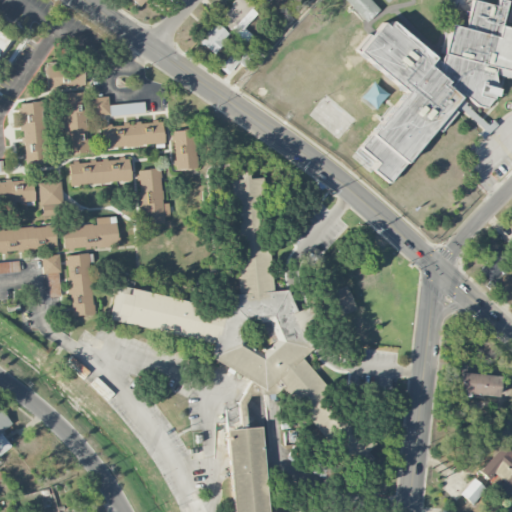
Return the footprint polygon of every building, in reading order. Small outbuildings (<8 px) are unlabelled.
[(130,0),(139,8),(146,0),(130,0)] [(235,0),(219,18),(238,35),(258,13),(245,2),(246,0),(235,0)] [(352,0),(371,20),(384,7),(377,0),(352,0)] [(391,15),(363,49),(371,55),(374,52),(380,57),(377,61),(384,66),(387,63),(393,68),(390,71),(397,77),(400,73),(405,77),(403,80),(410,86),(412,83),(415,86),(367,143),(385,158),(380,165),(395,178),(443,122),(446,125),(462,105),(488,127),(492,122),(477,110),(483,103),(490,103),(498,95),(504,96),(508,83),(501,82),(500,72),(511,74),(511,22),(509,22),(511,8),(511,0),(504,0),(504,2),(495,0),(477,0),(472,22),(457,18),(447,58),(442,54),(445,51),(401,14),(396,19),(391,15)] [(212,54),(229,35),(215,23),(199,41),(212,54)] [(0,54),(9,39),(0,33),(0,54)] [(84,86),(82,63),(44,65),(45,89),(84,86)] [(65,155),(87,154),(83,92),(62,93),(65,155)] [(109,114),(107,96),(89,99),(92,117),(109,114)] [(45,163),(43,102),(21,103),(23,164),(45,163)] [(163,145),(162,122),(101,125),(102,148),(163,145)] [(174,170),(196,168),(193,129),(172,131),(174,170)] [(69,185),(130,183),(129,159),(68,162),(69,185)] [(160,169),(138,170),(141,225),(168,224),(166,203),(162,204),(160,169)] [(224,298),(210,303),(129,292),(128,295),(112,293),(108,325),(211,339),(209,355),(240,379),(234,428),(241,429),(245,400),(276,390),(314,420),(322,418),(327,384),(293,357),(315,350),(315,345),(303,308),(294,311),(288,292),(257,288),(271,181),(249,178),(247,171),(241,170),(239,181),(224,298)] [(0,204),(33,203),(32,181),(0,181),(0,204)] [(61,205),(60,182),(38,182),(39,217),(52,217),(51,205),(61,205)] [(116,217),(95,218),(96,225),(61,227),(63,250),(117,247),(116,217)] [(54,227),(0,228),(0,251),(55,250),(54,227)] [(500,270),(504,273),(511,261),(511,256),(497,245),(478,272),(491,281),(500,270)] [(92,316),(89,254),(67,255),(70,317),(92,316)] [(41,275),(47,275),(48,297),(59,297),(58,255),(41,256),(41,275)] [(0,273),(18,273),(18,261),(0,262),(0,273)] [(354,310),(345,286),(328,293),(337,317),(354,310)] [(499,375),(459,373),(458,394),(498,396),(499,375)] [(0,432),(11,425),(0,409),(0,454),(10,447),(0,432)] [(225,430),(229,511),(264,511),(259,427),(225,430)] [(479,473),(487,479),(500,462),(511,471),(497,491),(506,498),(511,490),(511,450),(502,443),(479,473)] [(472,505),(485,490),(473,479),(459,494),(472,505)]
